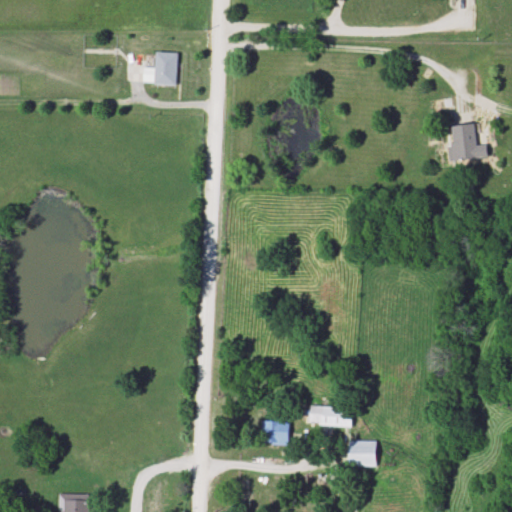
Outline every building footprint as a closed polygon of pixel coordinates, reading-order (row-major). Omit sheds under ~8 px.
[(179,53),(157,53),(157,69),(144,69),(144,84),(179,85),(179,53)] [(447,127),(450,162),(488,159),(486,146),(475,147),(473,125),(447,127)] [(309,427),(351,428),(351,409),(309,409),(309,427)] [(260,422),(260,446),(288,446),(288,422),(260,422)] [(375,468),(375,442),(347,442),(347,468),(375,468)]
